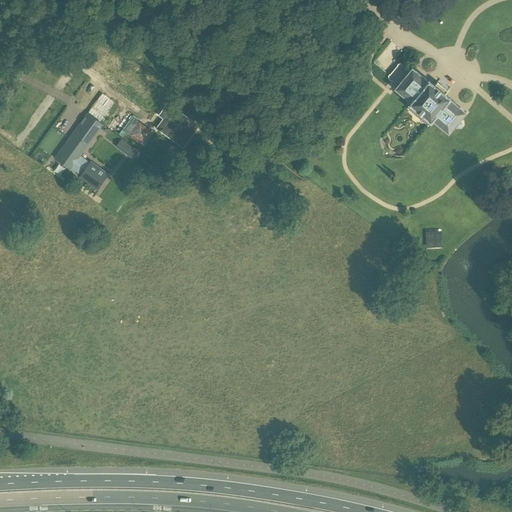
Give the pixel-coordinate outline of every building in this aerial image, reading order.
[(409,104),(432,123),(434,121),(449,134),(467,113),(450,99),(451,98),(430,80),(429,82),(413,68),(395,89),(410,102),(409,104)] [(85,155),(105,128),(108,123),(110,124),(122,108),(100,92),(89,108),(91,109),(56,156),(73,169),(76,166),(83,171),(80,175),(87,180),(86,181),(96,188),(107,174),(90,161),(91,159),(85,155)] [(163,119),(156,128),(183,148),(200,126),(172,106),(170,109),(166,106),(158,116),(163,119)] [(135,115),(123,128),(142,145),(154,132),(135,115)] [(121,141),(116,148),(135,162),(140,155),(121,141)] [(426,247),(443,247),(442,229),(426,230),(426,247)]
